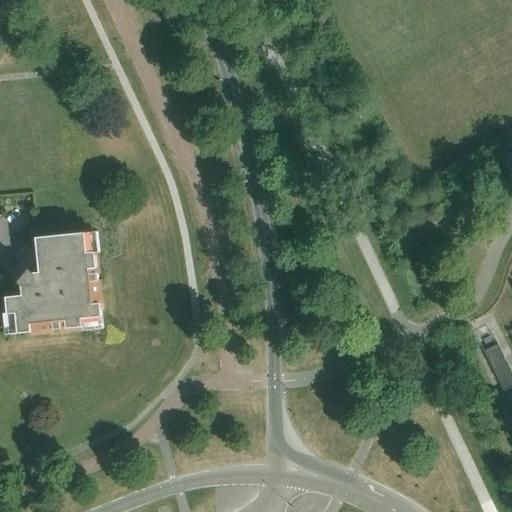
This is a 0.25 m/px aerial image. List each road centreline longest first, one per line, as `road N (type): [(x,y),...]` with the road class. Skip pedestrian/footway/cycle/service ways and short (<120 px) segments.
road 1 (secondary): [(278,476),(263,229),(238,111),(200,0)]
road 2 (primary): [(278,476),(201,480),(109,511)]
